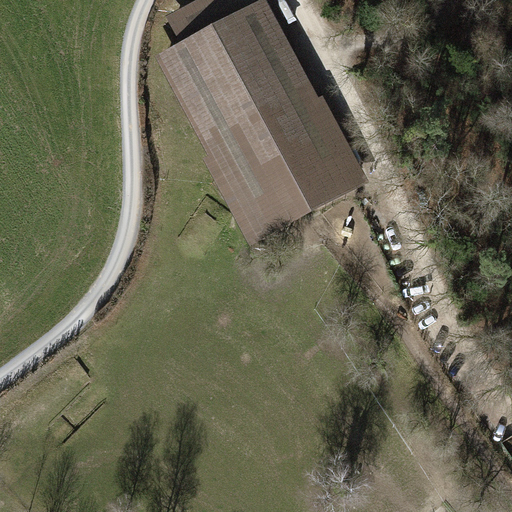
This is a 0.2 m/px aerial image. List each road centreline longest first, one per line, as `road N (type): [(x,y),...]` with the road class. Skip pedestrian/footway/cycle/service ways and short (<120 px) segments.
road 1 (track): [(314,34),(511,430)]
road 2 (track): [(147,0),(135,22),(129,79),(135,178),(127,240),(109,284),(0,378)]
